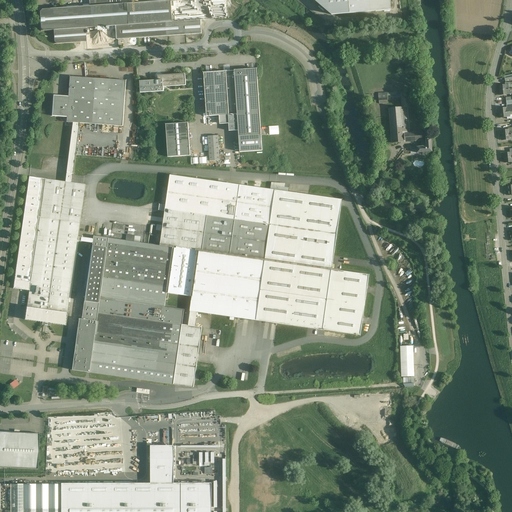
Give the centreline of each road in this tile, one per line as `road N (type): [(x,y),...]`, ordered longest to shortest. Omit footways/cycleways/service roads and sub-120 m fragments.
road 1 (tertiary): [(511,320),(490,113),(510,0)]
road 2 (unclassified): [(239,34),(277,36),(308,57),(327,130),(369,224)]
road 3 (unclassified): [(249,396),(177,406),(0,409)]
road 4 (secondary): [(0,260),(23,60)]
road 5 (unclassified): [(23,60),(200,46)]
road 6 (unclassified): [(249,396),(256,406),(237,458),(237,511)]
